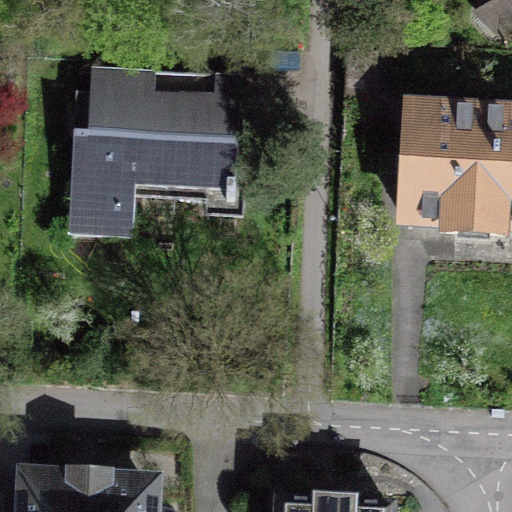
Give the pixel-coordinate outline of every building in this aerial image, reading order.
[(511,0),(508,0),(479,16),(498,36),(511,28),(511,0)] [(373,95),(375,58),(350,56),(348,93),(373,95)] [(242,79),(92,72),(88,137),(74,136),(70,212),(134,215),(135,194),(227,199),(227,204),(236,204),(242,79)] [(511,118),(413,112),(406,224),(447,226),(447,232),(502,235),(503,229),(511,229),(511,118)] [(156,511),(157,489),(35,488),(35,510),(19,510),(19,511),(156,511)]
